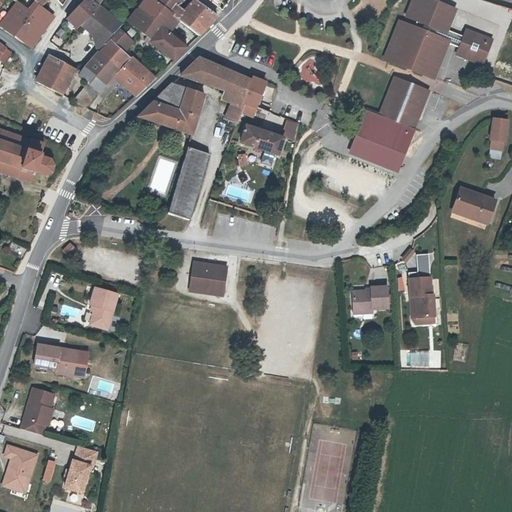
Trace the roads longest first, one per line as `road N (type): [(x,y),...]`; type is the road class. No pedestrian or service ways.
road 1 (residential): [(51,215),(319,253),(347,240),(443,123),(488,98),(511,98)]
road 2 (tertiary): [(51,215),(106,129),(242,0)]
